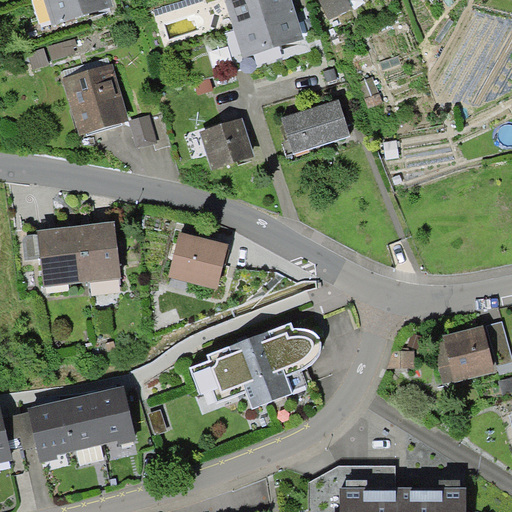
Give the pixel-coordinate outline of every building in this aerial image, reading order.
[(111,0),(44,0),(52,25),(114,5),(111,0)] [(225,0),(234,28),(295,9),(292,0),(225,0)] [(347,0),(318,0),(330,21),(352,8),(347,0)] [(300,23),(295,9),(234,28),(243,57),(305,38),(300,23)] [(75,39),(48,46),(52,60),(75,53),(73,47),(77,46),(75,39)] [(49,64),(44,48),(28,53),(33,69),(49,64)] [(66,78),(110,64),(108,57),(63,70),(66,78)] [(66,78),(62,79),(79,135),(107,127),(129,120),(130,120),(112,63),(110,64),(66,78)] [(338,78),(334,68),(324,72),(327,82),(338,78)] [(210,78),(194,83),(198,95),(213,90),(210,78)] [(339,99),(282,118),(289,141),(293,154),(351,135),(339,99)] [(157,142),(149,115),(130,120),(129,120),(137,148),(157,142)] [(242,118),(199,131),(212,170),(255,156),(242,118)] [(293,154),(289,141),(282,143),(287,156),(293,154)] [(93,223),(76,225),(82,282),(121,278),(115,221),(93,223)] [(82,282),(76,225),(56,227),(37,229),(38,234),(40,257),(43,286),(82,282)] [(229,243),(180,231),(169,277),(218,289),(229,243)] [(40,257),(38,234),(23,236),(25,259),(40,257)] [(511,357),(502,321),(486,326),(497,366),(511,361),(511,357)] [(291,323),(207,355),(209,360),(189,367),(199,395),(212,390),(217,403),(247,393),(252,409),(308,388),(302,370),(303,370),(305,369),(309,366),(312,364),(316,360),(319,356),(320,354),(321,350),(322,348),(322,346),(322,345),(322,342),(321,339),(320,337),(318,335),(316,332),(313,331),(310,329),(307,329),(303,328),(299,328),(296,328),(294,328),(291,323)] [(496,372),(484,324),(442,335),(444,341),(454,380),(454,382),(496,372)] [(412,333),(407,345),(417,349),(422,336),(412,333)] [(454,380),(444,341),(441,342),(438,364),(443,383),(454,380)] [(402,351),(393,351),(387,368),(415,367),(415,350),(409,351),(409,347),(402,348),(402,351)] [(511,377),(499,381),(503,395),(511,392),(511,377)] [(136,440),(123,385),(105,390),(89,393),(101,444),(119,440),(120,444),(136,440)] [(75,397),(59,400),(71,451),(101,444),(89,393),(75,397)] [(43,404),(28,408),(29,412),(37,445),(41,463),(59,459),(58,454),(71,451),(59,400),(43,404)] [(2,419),(0,409),(0,462),(12,459),(7,441),(2,419)] [(29,412),(2,419),(7,441),(20,438),(23,449),(37,445),(29,412)] [(439,479),(439,488),(460,488),(460,480),(439,479)] [(367,480),(346,480),(346,487),(367,488),(367,480)] [(346,487),(340,487),(339,511),(466,511),(467,488),(460,488),(439,488),(407,488),(367,488),(346,487)]
